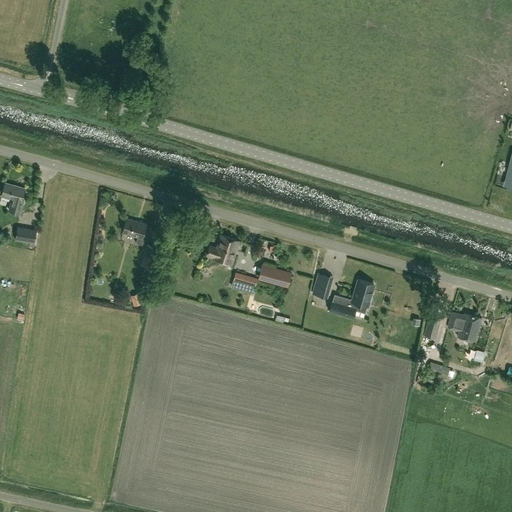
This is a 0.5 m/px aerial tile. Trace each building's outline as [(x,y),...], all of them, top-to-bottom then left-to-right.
[(2,195),(11,198),(7,210),(20,214),(24,200),(21,199),(25,188),(5,183),(2,195)] [(144,237),(142,236),(146,223),(126,217),(122,232),(137,236),(135,243),(142,245),(144,237)] [(15,239),(29,242),(29,246),(34,247),(37,229),(17,226),(15,239)] [(230,267),(237,248),(239,240),(222,235),(218,246),(209,243),(205,255),(223,261),(222,265),(223,267),(228,269),(230,267)] [(159,247),(146,243),(141,263),(140,266),(144,267),(143,271),(150,273),(152,266),(153,267),(159,247)] [(291,271),(261,263),(257,279),(287,287),(291,271)] [(252,294),(256,279),(234,273),(232,280),(249,285),(247,293),(252,294)] [(352,301),(357,303),(367,306),(373,283),(359,279),(352,300),(352,301)] [(21,280),(18,284),(26,291),(30,287),(21,280)] [(138,292),(132,295),(138,306),(144,303),(138,292)] [(348,299),(349,298),(334,294),(329,310),(352,317),(357,303),(352,301),(352,300),(348,299)] [(432,303),(424,334),(435,337),(444,307),(432,303)] [(464,312),(463,315),(452,312),(448,327),(459,330),(457,336),(475,341),(481,317),(464,312)] [(484,351),(477,349),(474,359),(482,361),(484,351)] [(427,372),(446,379),(449,368),(430,362),(427,372)]
